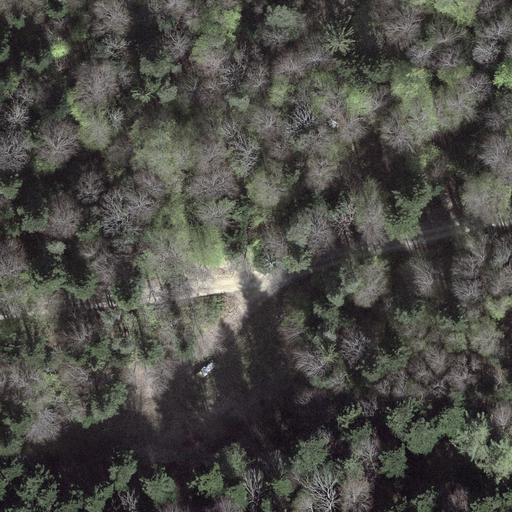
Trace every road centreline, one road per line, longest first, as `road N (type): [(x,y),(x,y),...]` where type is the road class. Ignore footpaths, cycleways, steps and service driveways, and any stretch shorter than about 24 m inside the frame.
road 1 (track): [(0,309),(287,266),(468,213),(511,208)]
road 2 (trunk): [(395,511),(511,135)]
